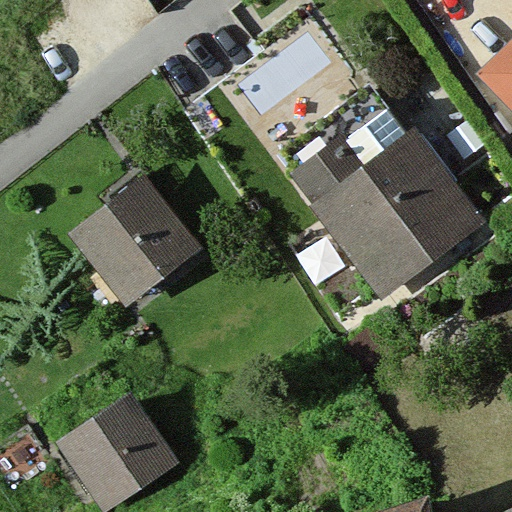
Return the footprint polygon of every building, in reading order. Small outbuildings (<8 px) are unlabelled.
[(511,46),(479,77),(511,111),(511,46)] [(344,138),(292,177),(380,293),(474,222),(409,137),(367,168),(344,138)] [(145,176),(71,232),(127,305),(201,249),(145,176)] [(130,389),(58,435),(106,509),(178,463),(130,389)] [(418,511),(414,491),(341,511),(418,511)]
